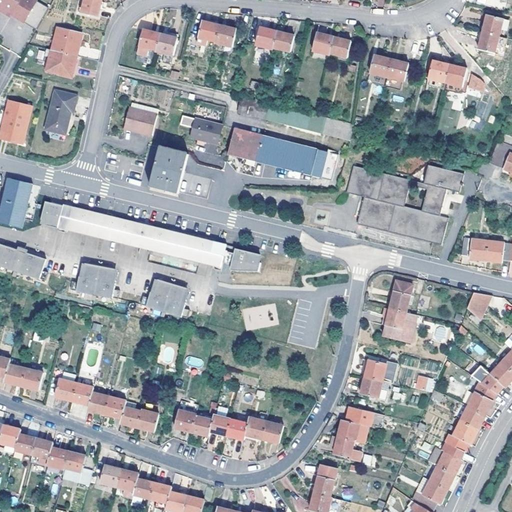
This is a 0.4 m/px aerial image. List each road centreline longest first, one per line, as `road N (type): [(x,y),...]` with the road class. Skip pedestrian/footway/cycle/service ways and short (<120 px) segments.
road 1 (residential): [(0,402),(209,476),(269,476),(302,447),(336,384),(363,254)]
road 2 (residential): [(444,0),(400,21),(167,2),(139,9),(119,28),(83,183)]
road 3 (residential): [(83,183),(363,254)]
road 4 (residential): [(0,230),(213,283)]
road 5 (residential): [(363,254),(511,288)]
